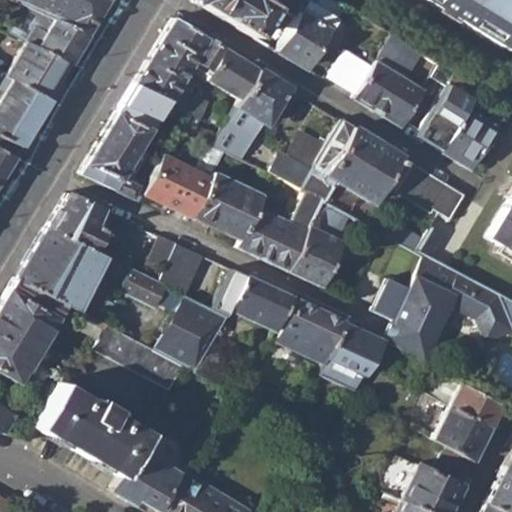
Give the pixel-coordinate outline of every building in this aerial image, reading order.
[(104,0),(10,0),(10,2),(20,6),(51,19),(84,34),(95,15),(104,0)] [(188,0),(249,36),(267,6),(257,0),(188,0)] [(270,0),(269,3),(293,17),(303,0),(270,0)] [(301,68),(324,29),(312,22),(316,16),(319,17),(329,1),(326,0),(303,0),(293,17),(272,51),(301,68)] [(511,0),(419,0),(501,50),(511,31),(511,0)] [(338,5),(329,1),(319,17),(316,16),(312,22),(324,29),(338,5)] [(51,19),(20,6),(3,35),(22,43),(31,29),(42,35),(51,19)] [(170,17),(130,83),(164,99),(188,111),(191,103),(172,94),(188,69),(237,97),(254,68),(170,17)] [(66,63),(84,34),(51,19),(42,35),(31,29),(22,43),(66,63)] [(388,35),(368,66),(352,92),(349,97),(396,124),(419,88),(401,77),(382,66),(384,62),(403,73),(418,53),(388,35)] [(43,101),(66,63),(22,43),(2,75),(9,79),(43,101)] [(325,76),(352,92),(368,66),(341,49),(325,76)] [(382,66),(401,77),(403,73),(384,62),(382,66)] [(418,129),(442,143),(462,108),(474,88),(439,67),(436,72),(447,79),(418,129)] [(284,86),(254,68),(237,97),(233,106),(263,122),(284,86)] [(0,93),(1,94),(9,79),(2,75),(0,74),(0,93)] [(0,134),(16,145),(43,101),(9,79),(1,94),(0,95),(0,134)] [(130,83),(112,111),(146,128),(159,106),(164,99),(130,83)] [(193,96),(191,103),(188,111),(177,130),(206,144),(209,145),(216,134),(195,124),(205,101),(193,96)] [(166,124),(177,130),(188,111),(164,99),(159,106),(171,112),(166,124)] [(492,125),(462,108),(442,143),(437,149),(466,166),(492,125)] [(135,201),(139,194),(142,189),(123,180),(117,178),(134,148),(146,128),(112,111),(75,173),(135,201)] [(216,133),(228,140),(241,118),(229,112),(216,133)] [(321,144),(309,167),(296,187),(318,199),(320,200),(327,189),(333,180),(368,201),(396,153),(337,118),(321,144)] [(288,157),(309,167),(321,144),(300,132),(288,157)] [(0,151),(9,156),(16,145),(0,134),(0,151)] [(139,194),(190,218),(213,172),(217,161),(222,151),(209,145),(206,144),(194,170),(158,154),(142,189),(139,194)] [(140,151),(134,148),(117,178),(123,180),(140,151)] [(0,171),(9,156),(0,151),(0,171)] [(265,171),(268,173),(296,187),(309,167),(288,157),(276,151),(265,171)] [(429,208),(432,210),(447,219),(461,193),(409,161),(391,190),(427,212),(429,208)] [(208,227),(236,239),(258,193),(213,172),(190,218),(208,227)] [(233,247),(284,271),(307,224),(318,199),(296,187),(268,173),(258,193),(236,239),(233,247)] [(511,182),(502,197),(504,200),(483,236),(495,242),(490,251),(510,263),(511,259),(511,182)] [(345,200),(327,189),(320,200),(340,211),(345,200)] [(63,192),(42,228),(88,251),(101,229),(89,224),(98,208),(63,192)] [(316,286),(338,238),(333,236),(345,213),(340,211),(320,200),(318,199),(307,224),(284,271),(316,286)] [(424,224),(410,248),(421,254),(424,255),(437,231),(424,224)] [(42,228),(12,279),(62,305),(72,310),(97,268),(102,257),(88,251),(42,228)] [(147,260),(162,267),(172,243),(157,236),(147,260)] [(162,267),(154,283),(163,287),(180,295),(198,256),(172,243),(162,267)] [(405,289),(393,315),(391,320),(381,342),(380,343),(398,352),(406,357),(412,361),(435,311),(452,306),(473,318),(483,340),(510,328),(511,329),(511,301),(424,255),(421,254),(405,289)] [(121,266),(102,257),(97,268),(117,277),(121,266)] [(154,283),(121,266),(117,277),(112,286),(153,307),(163,287),(154,283)] [(214,295),(230,303),(243,277),(226,269),(214,295)] [(227,311),(272,331),(287,297),(243,277),(230,303),(227,311)] [(380,277),(365,309),(391,320),(393,315),(405,289),(380,277)] [(0,373),(15,382),(62,305),(12,279),(0,297),(0,373)] [(184,297),(156,354),(181,367),(197,375),(207,353),(224,316),(184,297)] [(322,362),(324,358),(341,323),(294,301),(275,340),(322,362)] [(69,329),(96,342),(104,327),(78,313),(69,329)] [(381,342),(341,323),(324,358),(361,375),(368,363),(380,343),(381,342)] [(156,354),(104,327),(96,342),(89,349),(166,391),(181,367),(156,354)] [(398,352),(380,343),(368,363),(386,373),(398,352)] [(228,363),(207,353),(197,375),(216,385),(228,363)] [(30,426),(115,476),(131,449),(141,434),(110,415),(112,412),(89,399),(87,402),(54,383),(30,426)] [(241,398),(255,405),(263,390),(248,383),(241,398)] [(455,384),(443,405),(484,428),(495,406),(455,384)] [(427,436),(441,445),(468,459),(484,428),(443,405),(411,387),(406,398),(438,416),(427,436)] [(21,423),(0,409),(0,434),(12,437),(21,423)] [(288,423),(302,430),(306,421),(293,414),(288,423)] [(394,498),(399,501),(422,511),(442,511),(468,459),(441,445),(427,471),(411,462),(394,498)] [(172,473),(131,449),(115,476),(106,492),(126,504),(131,498),(151,509),(172,473)] [(511,449),(501,465),(511,472),(511,449)] [(505,511),(511,511),(511,472),(501,465),(483,500),(505,511)] [(155,511),(240,511),(242,509),(179,474),(155,511)] [(0,511),(10,511),(14,507),(0,498),(0,511)] [(505,511),(483,500),(476,511),(505,511)] [(422,511),(399,501),(394,511),(422,511)]
